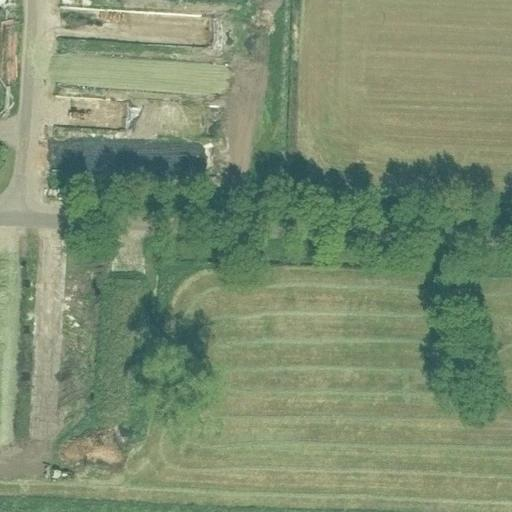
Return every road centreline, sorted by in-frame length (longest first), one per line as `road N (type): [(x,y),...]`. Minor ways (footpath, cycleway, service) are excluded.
road 1 (unclassified): [(15,220),(511,239)]
road 2 (unclassified): [(15,220),(28,0)]
